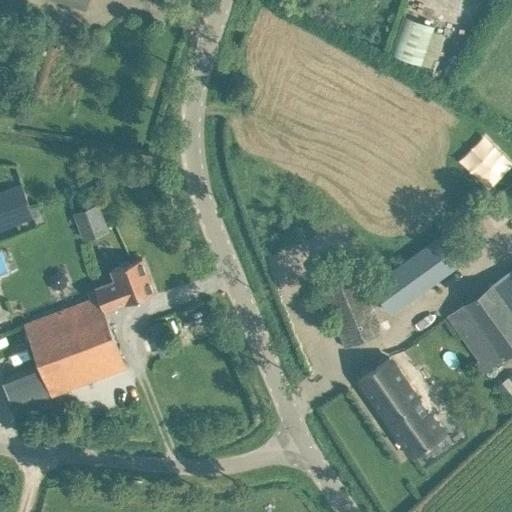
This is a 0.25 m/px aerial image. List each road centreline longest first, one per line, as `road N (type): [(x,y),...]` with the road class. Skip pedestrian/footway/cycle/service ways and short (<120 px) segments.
road 1 (unclassified): [(296,426),(185,121),(221,0)]
road 2 (unclassified): [(296,426),(238,465),(179,469),(0,445)]
